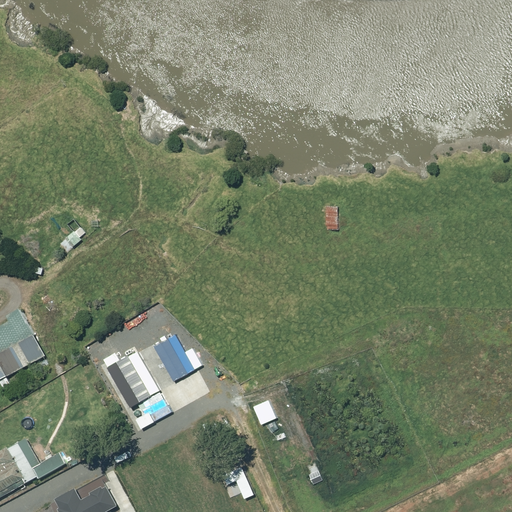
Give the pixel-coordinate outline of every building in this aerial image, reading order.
[(341,210),(327,210),(327,229),(341,229),(341,210)] [(81,227),(65,238),(72,247),(81,239),(80,237),(85,233),(81,227)] [(0,381),(3,387),(10,384),(6,376),(45,355),(20,308),(7,315),(10,320),(0,325),(0,381)] [(190,375),(182,377),(183,379),(162,384),(164,395),(185,391),(187,399),(195,398),(190,375)] [(149,396),(136,403),(148,425),(161,417),(149,396)] [(9,445),(0,450),(0,496),(26,481),(27,482),(38,475),(39,478),(67,462),(61,451),(41,463),(27,438),(10,448),(9,445)]
